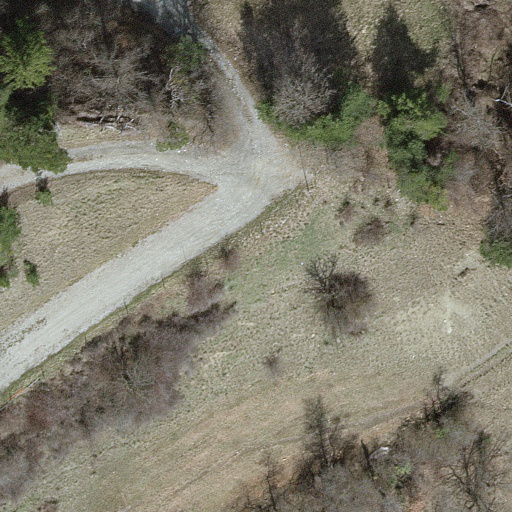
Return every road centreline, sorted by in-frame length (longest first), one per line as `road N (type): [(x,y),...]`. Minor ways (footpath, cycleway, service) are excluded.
road 1 (track): [(252,175),(239,199),(0,376)]
road 2 (track): [(252,175),(150,154),(31,165),(0,180)]
road 3 (track): [(163,0),(205,41),(264,142),(264,161),(252,175)]
